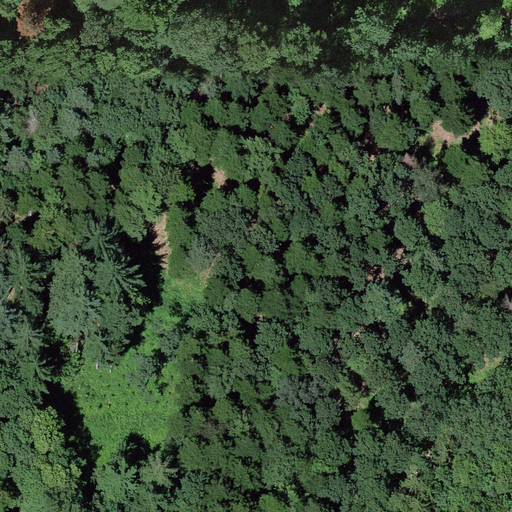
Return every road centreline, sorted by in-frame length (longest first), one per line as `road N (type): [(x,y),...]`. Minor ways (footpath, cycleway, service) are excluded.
road 1 (track): [(382,511),(511,371)]
road 2 (track): [(0,361),(82,511)]
